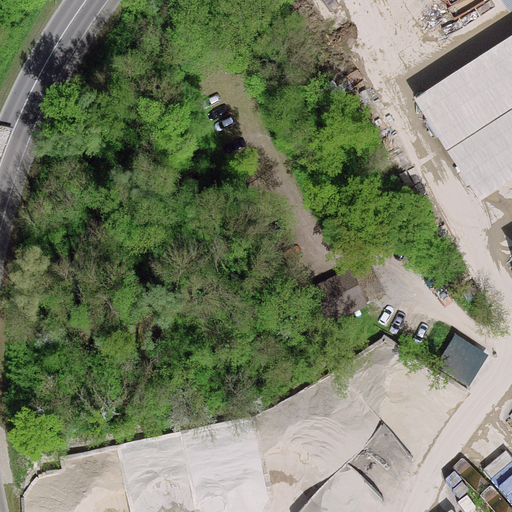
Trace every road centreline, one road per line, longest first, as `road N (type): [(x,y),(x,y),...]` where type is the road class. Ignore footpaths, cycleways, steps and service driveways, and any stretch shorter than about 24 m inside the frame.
road 1 (track): [(234,82),(317,238),(399,262),(507,366)]
road 2 (unknown): [(511,23),(385,96),(357,0)]
road 3 (primary): [(0,163),(39,71),(83,0)]
road 4 (unknown): [(467,216),(385,96)]
